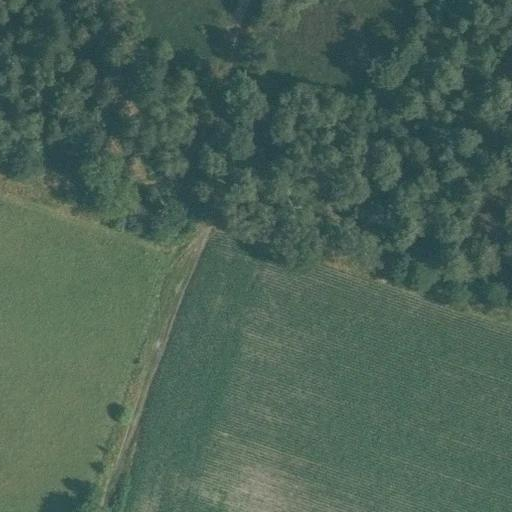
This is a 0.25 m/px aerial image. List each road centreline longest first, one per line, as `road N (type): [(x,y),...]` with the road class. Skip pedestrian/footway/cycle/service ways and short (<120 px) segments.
road 1 (unknown): [(263,0),(210,157),(211,203),(108,511)]
road 2 (track): [(511,306),(194,197)]
road 3 (track): [(91,511),(194,197)]
road 4 (track): [(194,197),(172,190),(243,0)]
road 5 (track): [(172,190),(0,129)]
